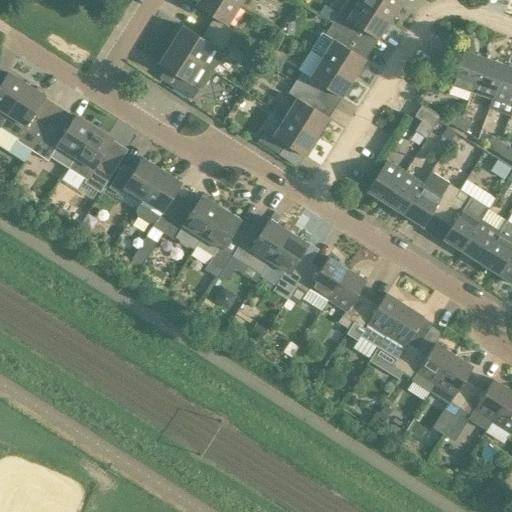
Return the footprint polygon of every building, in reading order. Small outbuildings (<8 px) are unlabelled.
[(235,30),(226,25),(238,6),(229,0),(197,0),(195,5),(213,17),(207,27),(228,40),(235,30)] [(345,0),(331,24),(352,37),(359,27),(377,39),(389,20),(371,8),(358,0),(345,0)] [(358,0),(389,20),(401,0),(400,0),(358,0)] [(324,34),(333,39),(321,58),(352,78),(364,59),(346,47),(352,37),(331,24),(324,34)] [(201,37),(182,25),(170,44),(201,64),(213,45),(222,51),(228,40),(207,27),(201,37)] [(213,71),(201,64),(170,44),(158,62),(158,63),(176,75),(170,85),(191,99),(198,88),(203,88),(213,71)] [(266,60),(278,68),(285,57),(272,50),(266,60)] [(462,50),(450,84),(471,92),(483,57),(462,50)] [(483,57),(471,92),(492,99),(504,65),(483,57)] [(309,77),(301,72),(294,82),(315,96),(322,86),(340,97),(352,78),(321,58),(309,77)] [(511,67),(504,65),(492,99),(511,106),(511,105),(511,67)] [(0,124),(26,84),(7,72),(0,82),(0,124)] [(437,95),(444,83),(434,77),(426,88),(437,95)] [(287,93),(296,98),(284,117),(315,137),(327,118),(309,106),(315,96),(294,82),(287,93)] [(44,96),(26,84),(0,124),(0,126),(17,137),(15,140),(31,150),(53,114),(38,105),(44,96)] [(440,116),(421,104),(414,116),(421,120),(414,130),(426,138),(437,120),(439,117),(440,116)] [(453,112),(447,122),(456,127),(462,118),(453,112)] [(93,127),(74,115),(69,123),(53,114),(31,150),(47,160),(50,156),(68,167),(93,127)] [(264,130),(257,141),(278,154),(285,144),(303,156),(315,137),(284,117),(272,135),(264,130)] [(465,132),(470,123),(462,118),(456,127),(465,132)] [(456,132),(447,126),(441,136),(450,142),(456,132)] [(112,139),(93,127),(68,167),(86,178),(84,182),(100,192),(119,161),(103,152),(112,139)] [(491,136),(485,145),(494,151),(499,141),(491,136)] [(502,156),(508,147),(499,141),(494,151),(502,156)] [(108,187),(118,194),(123,187),(142,199),(161,170),(141,157),(133,170),(123,164),(108,187)] [(503,177),(510,167),(498,158),(490,168),(503,177)] [(385,160),(366,191),(385,203),(404,172),(385,160)] [(172,195),(180,182),(161,170),(142,199),(135,210),(137,217),(148,224),(155,222),(152,226),(162,233),(182,201),(172,195)] [(404,172),(385,203),(403,214),(423,184),(404,172)] [(422,226),(430,214),(440,220),(459,190),(431,172),(423,184),(403,214),(422,226)] [(449,226),(442,239),(461,251),(480,220),(481,220),(488,208),(459,190),(440,220),(449,226)] [(201,195),(192,208),(182,201),(162,233),(174,240),(175,237),(179,240),(180,243),(186,248),(190,247),(194,249),(196,245),(220,207),(201,195)] [(75,205),(67,218),(79,225),(87,212),(75,205)] [(241,239),(231,232),(239,219),(220,207),(196,245),(212,255),(204,269),(217,277),(226,263),(231,255),(235,249),(241,239)] [(250,225),(241,239),(235,249),(231,255),(261,273),(288,231),(268,219),(260,232),(250,225)] [(480,220),(461,251),(479,262),(498,231),(481,220),(480,220)] [(498,231),(479,262),(497,274),(511,250),(511,223),(506,220),(499,232),(498,231)] [(309,263),(299,256),(307,243),(288,231),(261,273),(277,283),(273,290),(286,299),(287,297),(309,263)] [(148,255),(138,249),(131,259),(141,266),(148,255)] [(511,250),(497,274),(511,283),(511,250)] [(298,304),(309,288),(327,299),(346,268),(327,256),(320,269),(310,262),(309,263),(287,297),(298,304)] [(344,310),(337,322),(348,329),(352,322),(367,299),(357,292),(365,280),(346,268),(327,299),(344,310)] [(385,293),(377,305),(367,299),(352,322),(348,329),(346,333),(357,340),(360,336),(377,347),(404,305),(385,293)] [(406,342),(423,316),(404,305),(377,347),(395,358),(390,365),(401,372),(416,348),(406,342)] [(251,332),(260,337),(266,328),(256,322),(251,332)] [(328,338),(337,344),(344,334),(335,328),(328,338)] [(434,343),(426,355),(416,348),(401,372),(430,390),(453,354),(434,343)] [(464,379),(472,366),(453,354),(430,390),(459,409),(474,385),(464,379)] [(492,379),(484,391),(474,385),(459,409),(469,415),(468,418),(487,430),(492,422),(491,422),(511,391),(492,379)] [(511,441),(511,391),(491,422),(492,422),(509,433),(506,438),(511,441)] [(384,421),(391,410),(382,405),(376,415),(384,421)]
